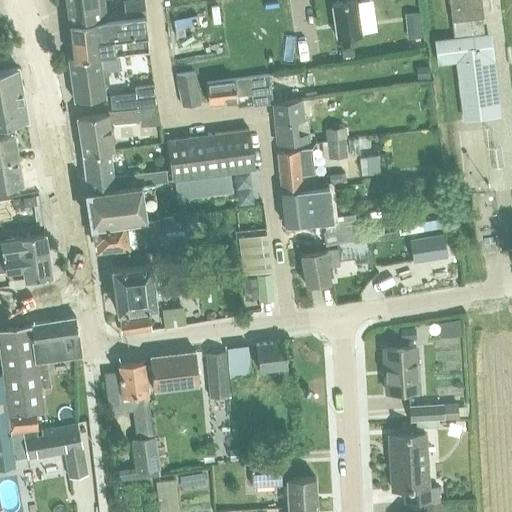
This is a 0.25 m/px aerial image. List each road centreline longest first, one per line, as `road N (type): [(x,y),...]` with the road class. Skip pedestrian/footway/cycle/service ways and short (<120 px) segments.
road 1 (residential): [(288,321),(264,118),(254,112),(181,120),(173,112),(158,0)]
road 2 (tertiary): [(84,286),(19,0)]
road 3 (residential): [(84,286),(97,346),(288,321)]
road 4 (residential): [(352,511),(341,314)]
road 5 (residential): [(341,314),(511,295)]
